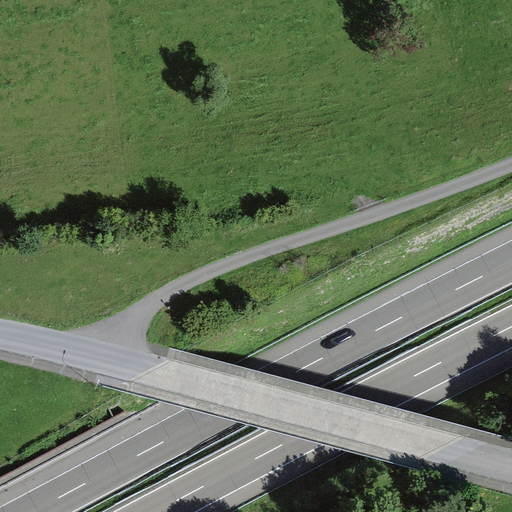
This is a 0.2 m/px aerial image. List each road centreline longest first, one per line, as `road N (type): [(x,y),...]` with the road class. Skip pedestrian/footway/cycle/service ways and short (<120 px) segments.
road 1 (motorway): [(511,261),(31,511)]
road 2 (tertiary): [(0,335),(511,468)]
road 3 (track): [(511,165),(180,286),(109,343),(104,358)]
road 4 (motorway): [(151,511),(511,328)]
